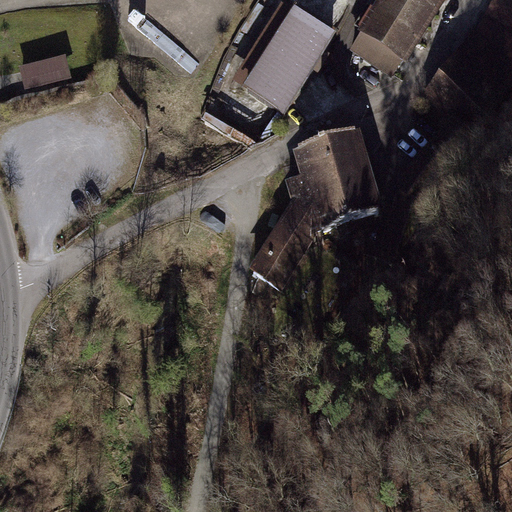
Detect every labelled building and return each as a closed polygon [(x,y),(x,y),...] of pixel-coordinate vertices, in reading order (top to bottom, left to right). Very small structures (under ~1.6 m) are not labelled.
[(409,71),(456,0),(381,0),(357,37),(409,71)] [(340,41),(297,15),(248,96),(291,122),(340,41)] [(492,51),(458,95),(478,110),(511,66),(492,51)] [(29,93),(75,81),(69,58),(23,70),(29,93)] [(368,143),(298,157),(313,233),(383,218),(368,143)]
